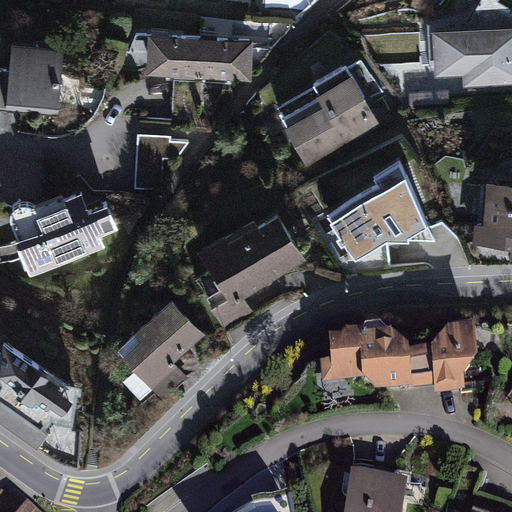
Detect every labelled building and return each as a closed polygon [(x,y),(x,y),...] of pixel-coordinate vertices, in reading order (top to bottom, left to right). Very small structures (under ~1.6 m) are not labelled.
[(511,5),(446,9),(449,61),(478,60),(478,73),(511,71),(511,5)] [(198,37),(151,35),(150,72),(196,72),(198,37)] [(251,40),(198,37),(196,72),(249,75),(251,40)] [(65,44),(9,40),(4,106),(60,110),(65,44)] [(366,44),(287,90),(321,147),(399,101),(366,44)] [(137,187),(161,187),(161,153),(186,154),(186,137),(138,137),(137,187)] [(380,180),(330,213),(357,256),(387,235),(436,239),(401,156),(376,173),(380,180)] [(511,163),(494,162),(491,213),(511,214),(511,163)] [(8,206),(32,263),(114,230),(91,173),(8,206)] [(291,188),(209,233),(237,285),(319,240),(291,188)] [(218,315),(185,280),(125,336),(157,371),(218,315)] [(448,330),(428,331),(429,371),(448,370),(448,378),(481,376),(480,357),(492,346),(490,308),(464,311),(448,330)] [(429,371),(428,331),(409,314),(359,316),(345,328),(346,343),(337,343),(338,364),(385,361),(385,374),(429,371)] [(19,373),(6,392),(49,423),(81,377),(15,329),(9,366),(19,373)] [(165,399),(183,382),(174,372),(156,389),(165,399)] [(415,511),(424,461),(365,451),(354,511),(415,511)] [(511,511),(511,491),(487,481),(474,511),(511,511)] [(290,511),(274,487),(234,511),(290,511)] [(49,511),(34,499),(22,511),(49,511)]
